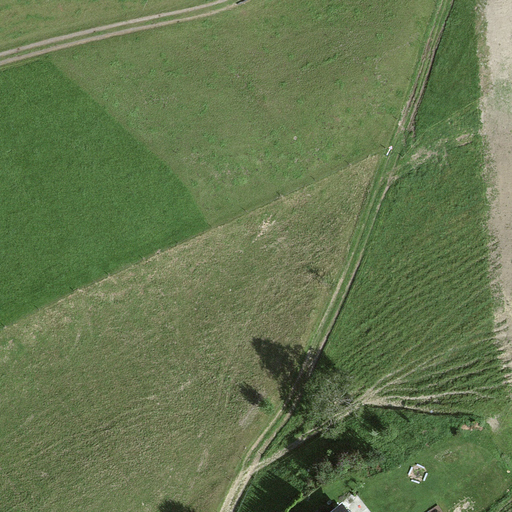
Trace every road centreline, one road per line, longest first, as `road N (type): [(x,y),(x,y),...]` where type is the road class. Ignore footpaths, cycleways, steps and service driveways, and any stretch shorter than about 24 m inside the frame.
road 1 (track): [(229,511),(451,0)]
road 2 (track): [(0,59),(233,0)]
